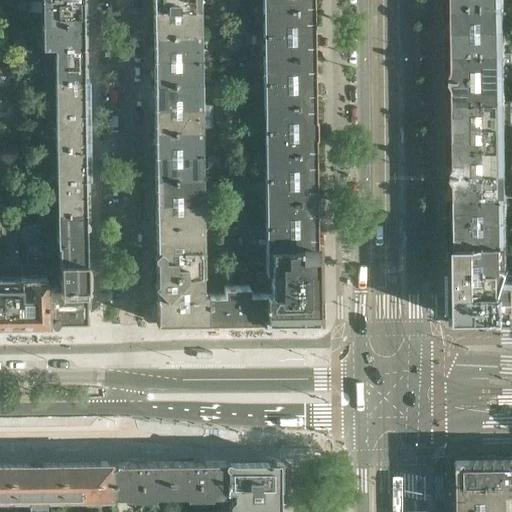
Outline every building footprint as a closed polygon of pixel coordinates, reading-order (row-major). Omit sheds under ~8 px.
[(83,21),(82,0),(46,0),(47,22),(83,21)] [(195,9),(194,0),(152,0),(153,10),(195,9)] [(501,30),(501,6),(453,7),(453,31),(501,30)] [(313,31),(313,20),(313,7),(267,8),(267,32),(313,31)] [(195,33),(195,9),(153,10),(153,34),(195,33)] [(83,46),(83,21),(47,22),(47,46),(55,46),(83,46)] [(501,54),(501,30),(453,31),(453,55),(501,54)] [(314,55),(313,43),(313,31),(267,32),(268,56),(314,55)] [(245,41),(245,32),(234,33),(234,41),(245,41)] [(195,57),(195,33),(153,34),(153,58),(195,57)] [(83,78),(83,46),(55,46),(55,79),(83,78)] [(502,78),(501,54),(453,55),(454,79),(502,78)] [(314,79),(314,67),(314,55),(268,56),(268,80),(314,79)] [(196,81),(195,57),(153,58),(154,82),(196,81)] [(84,111),(83,78),(55,79),(56,112),(84,111)] [(502,102),(502,78),(454,79),(454,103),(502,102)] [(314,103),(314,91),(314,79),(268,80),(268,104),(314,103)] [(246,89),(245,80),(234,81),(234,89),(246,89)] [(196,105),(196,81),(154,82),(154,105),(196,105)] [(502,126),(502,102),(454,103),(454,127),(502,126)] [(314,127),(314,103),(268,104),(268,128),(314,127)] [(196,129),(196,105),(154,105),(154,130),(196,129)] [(84,144),(84,111),(56,112),(56,145),(84,144)] [(502,150),(502,126),(454,127),(454,151),(502,150)] [(315,151),(315,139),(314,127),(268,128),(269,152),(315,151)] [(246,137),(246,128),(235,129),(235,137),(246,137)] [(196,153),(196,129),(154,130),(154,154),(196,153)] [(85,177),(84,144),(56,145),(57,178),(85,177)] [(503,174),(502,150),(454,151),(455,175),(503,174)] [(315,175),(315,151),(269,152),(269,176),(315,175)] [(197,177),(196,153),(154,154),(155,178),(197,177)] [(503,196),(503,174),(455,175),(455,197),(503,196)] [(315,199),(315,187),(315,175),(269,176),(269,200),(315,199)] [(247,185),(247,176),(235,177),(235,185),(247,185)] [(85,210),(85,177),(57,178),(57,211),(85,210)] [(197,201),(197,177),(155,178),(155,202),(197,201)] [(503,220),(503,196),(455,197),(455,221),(503,220)] [(316,223),(316,212),(315,199),(269,200),(270,224),(316,223)] [(197,225),(197,201),(155,202),(155,226),(197,225)] [(236,225),(236,217),(236,201),(222,201),(222,225),(236,225)] [(86,243),(85,210),(57,211),(58,244),(59,244),(86,243)] [(504,244),(503,220),(455,221),(456,245),(504,244)] [(316,247),(316,235),(316,223),(270,224),(270,248),(316,247)] [(247,233),(247,224),(236,225),(236,233),(247,233)] [(198,249),(197,225),(155,226),(156,249),(198,249)] [(86,287),(86,243),(59,244),(60,287),(86,287)] [(504,268),(504,244),(456,245),(456,269),(504,268)] [(316,271),(316,247),(270,248),(270,272),(316,271)] [(198,273),(198,249),(156,249),(156,273),(198,273)] [(511,317),(511,282),(507,283),(507,268),(504,268),(456,269),(456,275),(444,275),(445,316),(457,316),(457,319),(457,320),(458,321),(459,321),(460,321),(461,321),(462,320),(462,319),(462,318),(511,317)] [(317,296),(316,271),(270,272),(271,294),(273,296),(317,296)] [(202,295),(202,273),(198,273),(156,273),(156,298),(200,297),(202,295)] [(0,324),(22,324),(22,280),(0,280),(0,324)] [(48,324),(47,287),(47,280),(22,280),(22,324),(48,324)] [(237,321),(236,286),(223,287),(224,295),(208,295),(208,322),(237,321)] [(265,321),(265,294),(248,294),(248,286),(236,286),(237,321),(265,321)] [(87,323),(86,287),(60,287),(47,287),(48,324),(87,323)] [(317,320),(317,296),(273,296),(271,294),(265,294),(265,321),(289,320),(311,320),(313,322),(316,322),(317,320)] [(208,322),(208,295),(202,295),(200,297),(156,298),(157,320),(157,321),(157,322),(158,322),(159,322),(208,322)] [(511,482),(511,457),(458,458),(457,459),(456,460),(456,461),(456,462),(457,463),(458,463),(459,463),(459,483),(511,482)] [(279,485),(278,468),(279,467),(280,467),(280,466),(280,465),(279,465),(279,464),(278,464),(275,461),(274,460),(273,459),(273,460),(272,460),(271,461),(226,461),(227,489),(233,489),(236,485),(279,485)] [(227,489),(226,461),(169,462),(169,490),(185,489),(185,496),(211,496),(210,489),(227,489)] [(169,490),(169,462),(111,462),(111,463),(111,490),(128,490),(128,497),(153,497),(153,490),(169,490)] [(0,491),(18,492),(17,511),(28,511),(35,511),(34,511),(44,511),(44,491),(111,491),(111,490),(111,463),(0,464),(0,491)] [(510,507),(509,493),(511,492),(511,482),(459,483),(460,507),(510,507)] [(279,509),(279,485),(236,485),(233,489),(233,497),(230,497),(230,498),(221,498),(221,510),(233,510),(279,509)]
